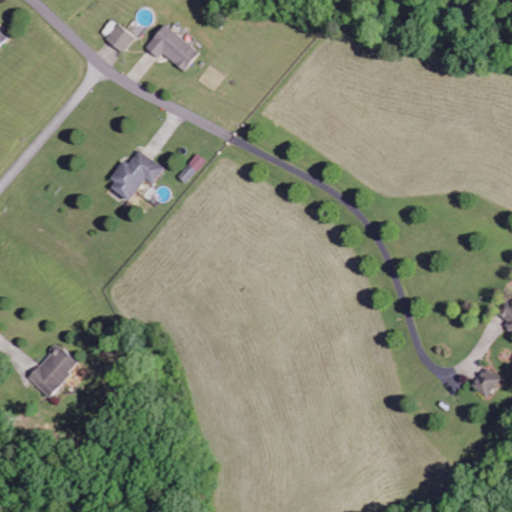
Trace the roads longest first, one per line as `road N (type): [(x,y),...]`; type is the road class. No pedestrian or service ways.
road 1 (residential): [(34,0),(122,80),(317,182)]
road 2 (residential): [(0,189),(103,65)]
